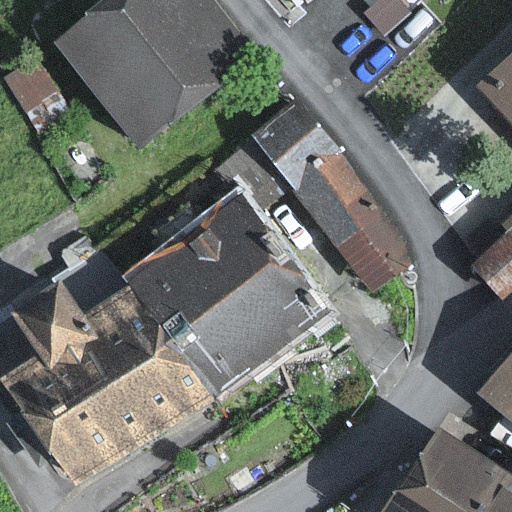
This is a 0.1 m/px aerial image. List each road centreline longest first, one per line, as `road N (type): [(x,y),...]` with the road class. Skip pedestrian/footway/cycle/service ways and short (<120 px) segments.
road 1 (residential): [(458,372),(444,270),(297,56),(248,0)]
road 2 (residential): [(262,511),(406,434)]
